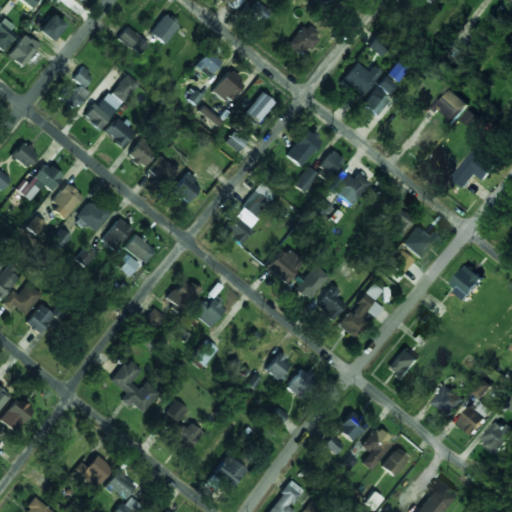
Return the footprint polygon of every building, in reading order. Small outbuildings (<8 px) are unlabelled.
[(18,0),(30,9),(36,0),(18,0)] [(64,0),(57,8),(68,18),(77,8),(67,0),(64,0)] [(238,0),(221,0),(235,10),(241,2),(238,0)] [(261,22),(270,12),(256,1),(247,11),(261,22)] [(65,25),(52,15),(38,31),(52,42),(65,25)] [(177,26),(162,15),(148,34),(164,45),(177,26)] [(0,23),(0,51),(1,52),(18,33),(3,20),(0,23)] [(302,58),(319,36),(302,24),(286,46),(302,58)] [(116,40),(138,55),(146,43),(124,27),(116,40)] [(21,68),(38,45),(23,34),(6,57),(21,68)] [(379,57),(389,45),(376,35),(367,47),(379,57)] [(220,62),(206,50),(193,66),(207,78),(220,62)] [(386,75),(396,83),(408,68),(397,60),(386,75)] [(367,72),(354,63),(338,85),(358,100),(380,72),(372,66),(367,72)] [(80,68),(71,80),(83,88),(92,76),(80,68)] [(244,84),(228,71),(211,91),(228,104),(244,84)] [(122,104),(137,84),(125,74),(110,94),(122,104)] [(362,108),(376,116),(395,84),(381,76),(362,108)] [(75,110),(86,91),(76,85),(74,90),(66,85),(57,100),(75,110)] [(201,97),(190,88),(183,97),(194,105),(201,97)] [(431,107),(454,123),(469,103),(450,89),(442,101),(438,98),(431,107)] [(255,125),(272,102),(259,92),(242,115),(255,125)] [(82,118),(98,130),(119,103),(106,93),(95,107),(92,104),(82,118)] [(196,113),(215,126),(219,120),(201,107),(196,113)] [(479,116),(469,109),(462,120),(472,126),(479,116)] [(133,133),(115,117),(102,133),(121,148),(133,133)] [(319,139),(304,129),(285,158),(300,168),(319,139)] [(236,153),(244,142),(230,132),(222,144),(236,153)] [(155,148),(140,138),(127,158),(142,168),(155,148)] [(10,157),(26,168),(36,153),(20,142),(10,157)] [(497,165),(476,148),(452,177),(465,188),(476,173),(484,180),(497,165)] [(314,173),(325,182),(342,160),(332,151),(314,173)] [(147,171),(167,186),(178,170),(158,155),(147,171)] [(41,185),(49,191),(61,176),(43,162),(18,193),(29,201),(41,185)] [(317,175),(307,167),(293,185),(302,193),(317,175)] [(0,191),(9,179),(0,172),(0,191)] [(170,190),(180,200),(195,183),(185,173),(170,190)] [(350,179),(345,174),(331,191),(349,206),(368,184),(356,173),(350,179)] [(274,194),(258,183),(222,233),(238,245),(274,194)] [(64,218),(81,197),(65,184),(48,205),(64,218)] [(72,221),(82,229),(85,225),(93,232),(108,214),(91,199),(72,221)] [(321,220),(331,209),(321,200),(311,211),(321,220)] [(401,236),(412,218),(395,209),(385,226),(401,236)] [(36,234),(43,222),(34,217),(28,230),(36,234)] [(99,241),(112,252),(131,229),(118,218),(99,241)] [(435,241),(417,225),(403,239),(421,256),(435,241)] [(69,236),(60,230),(52,243),(61,250),(69,236)] [(153,250),(133,234),(122,248),(143,264),(153,250)] [(301,264),(282,247),(265,268),(284,284),(301,264)] [(412,260),(398,250),(388,265),(402,274),(412,260)] [(307,301),(327,277),(313,265),(293,290),(307,301)] [(450,286),(466,299),(484,278),(467,265),(450,286)] [(4,268),(0,273),(0,299),(17,279),(4,268)] [(178,313),(197,292),(183,279),(164,300),(178,313)] [(17,295),(11,291),(3,301),(23,316),(40,294),(25,284),(17,295)] [(338,291),(330,285),(314,307),(331,320),(344,304),(334,297),(338,291)] [(208,327),(221,312),(206,298),(193,313),(208,327)] [(24,322),(36,334),(52,317),(40,306),(24,322)] [(163,318),(153,309),(141,322),(152,331),(163,318)] [(202,367),(216,349),(203,339),(190,356),(202,367)] [(386,369),(401,381),(418,360),(403,348),(386,369)] [(163,361),(132,349),(129,357),(160,369),(163,361)] [(264,370),(277,380),(289,364),(275,354),(264,370)] [(158,392),(144,382),(138,390),(130,384),(140,370),(126,359),(110,382),(125,393),(119,401),(128,408),(130,405),(143,414),(158,392)] [(285,389),(302,401),(316,380),(298,368),(285,389)] [(491,385),(483,379),(473,393),(480,399),(491,385)] [(451,417),(464,397),(445,385),(432,406),(451,417)] [(0,407),(8,397),(0,390),(0,407)] [(0,422),(15,433),(32,411),(15,398),(0,418),(0,422)] [(492,410),(477,398),(457,424),(472,435),(492,410)] [(168,430),(186,410),(176,402),(158,421),(168,430)] [(269,418),(279,425),(287,415),(277,408),(269,418)] [(349,442),(364,425),(349,412),(335,429),(349,442)] [(511,435),(511,427),(508,423),(503,428),(495,421),(479,440),(496,454),(511,435)] [(189,449),(200,432),(185,422),(174,439),(189,449)] [(368,454),(360,464),(368,471),(391,443),(373,429),(359,447),(368,454)] [(342,443),(329,436),(322,448),(334,456),(342,443)] [(407,458),(394,448),(380,467),(393,477),(407,458)] [(211,475),(231,488),(245,468),(225,455),(211,475)] [(356,461),(349,455),(340,465),(347,471),(356,461)] [(133,486),(114,473),(104,487),(123,500),(133,486)] [(412,511),(441,511),(458,492),(441,478),(412,511)] [(293,511),(288,508),(301,491),(290,482),(266,511),(293,511)] [(363,504),(372,511),(381,499),(371,492),(363,504)] [(122,506),(119,504),(112,511),(134,511),(140,505),(129,497),(122,506)] [(50,511),(33,499),(22,511),(50,511)] [(302,511),(313,511),(318,507),(311,501),(302,511)]
